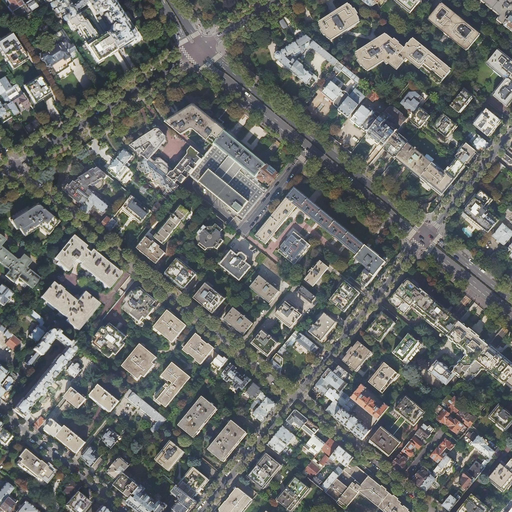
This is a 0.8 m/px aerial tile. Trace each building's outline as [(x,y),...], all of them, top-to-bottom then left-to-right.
[(7,0),(11,5),(8,7),(11,13),(17,9),(24,5),(20,0),(7,0)] [(47,0),(50,2),(51,2),(51,3),(51,4),(51,6),(52,7),(53,8),(55,8),(55,9),(55,10),(57,14),(60,12),(62,13),(64,15),(63,15),(63,16),(63,17),(63,18),(64,20),(65,21),(66,22),(67,22),(68,22),(70,20),(76,16),(79,14),(77,11),(87,5),(94,16),(98,14),(98,13),(97,11),(98,10),(100,12),(101,13),(103,13),(105,12),(106,13),(104,14),(104,15),(104,16),(110,25),(111,25),(113,24),(113,25),(112,26),(111,27),(111,28),(111,30),(112,32),(111,33),(110,32),(109,31),(108,31),(105,33),(106,34),(116,50),(122,46),(123,47),(124,47),(123,46),(126,44),(126,45),(129,43),(131,42),(131,41),(136,38),(136,37),(135,35),(135,34),(134,33),(133,31),(132,31),(123,17),(123,16),(122,14),(122,13),(121,13),(119,11),(120,10),(118,8),(118,7),(117,7),(112,0),(81,0),(80,1),(80,0),(75,3),(76,4),(73,6),(70,5),(66,0),(47,0)] [(361,0),(376,12),(381,8),(377,3),(375,0),(361,0)] [(395,0),(412,13),(421,2),(418,0),(395,0)] [(481,0),(502,17),(499,20),(505,25),(511,16),(511,0),(481,0)] [(29,2),(24,5),(17,9),(23,19),(26,17),(27,20),(35,15),(34,12),(37,11),(30,1),(29,2)] [(452,37),(468,50),(480,36),(473,30),(466,25),(463,22),(463,21),(457,17),(455,15),(445,7),(441,4),(429,18),(446,32),(445,32),(451,37),(452,37)] [(321,30),(325,36),(326,35),(328,39),(329,40),(342,32),(343,32),(349,29),(349,28),(360,21),(359,19),(360,19),(358,15),(359,14),(355,9),(354,9),(352,6),(351,5),(339,12),(335,14),(331,16),(331,17),(320,24),(320,26),(322,30),(321,30)] [(70,20),(68,22),(73,29),(78,26),(88,41),(85,43),(97,63),(108,55),(116,50),(106,34),(100,37),(95,29),(93,30),(86,19),(83,20),(79,14),(76,16),(70,20)] [(100,17),(96,19),(100,25),(103,30),(107,28),(100,17)] [(288,27),(283,19),(277,22),(284,29),(288,27)] [(273,34),(268,28),(264,30),(270,36),(273,34)] [(28,58),(12,34),(0,41),(0,48),(4,56),(12,68),(28,58)] [(303,35),(301,37),(298,38),(297,38),(297,39),(296,39),(296,40),(296,41),(295,41),(301,50),(307,46),(308,45),(307,43),(311,41),(313,42),(314,41),(306,34),(306,35),(305,35),(305,34),(304,34),(303,34),(303,35)] [(405,49),(395,41),(387,35),(379,40),(373,44),(356,55),(357,56),(356,57),(359,60),(358,61),(361,66),(362,66),(364,69),(365,69),(366,70),(384,59),(387,62),(388,61),(389,61),(397,68),(407,57),(441,84),(443,81),(444,82),(445,80),(445,79),(451,71),(440,63),(441,62),(437,59),(437,60),(426,51),(427,51),(423,48),(412,40),(405,49)] [(56,75),(69,66),(68,63),(80,56),(72,44),(70,45),(65,39),(57,44),(56,43),(55,44),(55,43),(50,46),(50,47),(49,48),(50,49),(40,55),(41,56),(40,58),(42,61),(45,61),(47,64),(47,66),(50,67),(56,75)] [(300,58),(304,54),(301,50),(295,41),(295,42),(294,41),(292,42),(289,44),(286,45),(286,46),(285,47),(285,48),(292,56),(293,56),(300,58)] [(335,65),(338,61),(314,41),(313,42),(304,54),(300,58),(297,62),(290,70),(291,71),(291,72),(296,76),(301,80),(306,84),(310,88),(315,81),(312,78),(314,76),(309,72),(308,71),(310,67),(302,61),(313,48),(316,50),(315,51),(316,51),(316,52),(317,53),(318,53),(319,53),(328,61),(328,60),(329,61),(326,65),(325,64),(321,69),(327,74),(335,65)] [(290,70),(297,62),(293,59),(292,60),(290,59),(289,57),(292,56),(285,48),(279,52),(278,51),(276,52),(275,53),(275,54),(274,55),(274,57),(275,57),(276,58),(277,59),(278,60),(281,63),(290,70)] [(511,61),(500,52),(498,50),(487,63),(490,66),(505,78),(505,77),(507,79),(494,95),(494,96),(503,103),(502,104),(506,107),(511,101),(511,99),(511,61)] [(359,85),(362,81),(338,61),(335,65),(336,66),(334,68),(340,73),(339,74),(345,80),(348,76),(359,85)] [(50,93),(40,77),(24,87),(34,103),(44,97),(50,93)] [(0,94),(1,94),(11,88),(4,78),(0,80),(0,94)] [(336,106),(339,106),(347,96),(347,95),(347,93),(346,92),(347,91),(344,90),(342,90),(341,90),(329,80),(320,91),(327,97),(332,101),(332,102),(333,104),(334,105),(335,106),(336,106)] [(13,86),(11,88),(1,94),(6,103),(8,105),(14,101),(19,98),(20,97),(13,86)] [(366,97),(354,87),(347,96),(339,106),(335,110),(338,113),(340,111),(348,118),(366,97)] [(379,95),(372,90),(367,96),(373,101),(379,95)] [(451,106),(459,113),(465,106),(472,97),(464,90),(451,106)] [(415,115),(421,109),(431,96),(424,91),(420,96),(416,92),(410,93),(401,104),(409,110),(409,112),(410,113),(411,112),(415,115)] [(19,98),(25,108),(31,105),(24,94),(20,97),(19,98)] [(8,105),(14,115),(20,112),(14,101),(8,105)] [(8,105),(6,103),(2,106),(0,103),(0,119),(2,122),(14,115),(8,105)] [(167,122),(167,123),(181,135),(191,128),(192,128),(193,128),(193,129),(213,145),(215,143),(225,130),(220,125),(210,118),(201,110),(195,106),(195,105),(194,105),(193,105),(193,106),(192,106),(180,114),(167,122)] [(367,134),(380,119),(374,114),(375,113),(373,111),(372,112),(363,105),(351,120),(360,127),(359,128),(367,134)] [(377,141),(384,147),(396,133),(398,130),(393,126),(389,131),(385,127),(385,126),(383,124),(388,119),(390,120),(390,121),(391,122),(392,123),(393,121),(401,127),(408,118),(391,105),(380,119),(367,134),(366,136),(368,138),(370,139),(372,137),(377,141)] [(411,120),(421,128),(430,117),(421,109),(415,115),(411,120)] [(473,125),(488,137),(494,129),(501,121),(487,109),(473,125)] [(433,127),(446,138),(451,132),(457,125),(444,114),(437,122),(433,127)] [(146,158),(180,186),(187,178),(183,175),(184,174),(185,174),(188,171),(190,173),(204,156),(192,147),(189,151),(188,154),(187,157),(186,156),(183,161),(180,159),(178,162),(180,164),(177,168),(177,169),(175,171),(172,172),(167,168),(169,166),(168,164),(160,158),(159,158),(157,160),(153,156),(155,153),(158,148),(159,149),(161,145),(166,139),(166,136),(159,129),(156,129),(150,133),(149,132),(147,133),(146,134),(147,135),(141,138),(141,137),(139,139),(137,139),(138,141),(132,144),(130,145),(146,158)] [(229,156),(243,167),(256,178),(259,174),(267,164),(255,155),(249,150),(226,131),(225,130),(215,143),(229,156)] [(472,130),(468,135),(472,139),(476,134),(472,130)] [(397,158),(408,143),(396,133),(384,147),(387,150),(393,155),(394,155),(397,158)] [(489,144),(476,134),(472,139),(470,141),(473,144),(473,145),(478,150),(478,149),(479,149),(481,147),(483,149),(483,148),(484,148),(485,148),(489,144)] [(421,177),(433,163),(416,150),(417,148),(416,149),(408,143),(397,158),(401,161),(409,168),(417,174),(421,177)] [(458,159),(465,165),(469,161),(476,151),(466,143),(460,151),(459,151),(459,152),(455,157),(458,159)] [(120,154),(117,158),(128,168),(131,165),(128,162),(133,156),(124,149),(120,154)] [(215,173),(228,185),(229,184),(236,176),(243,167),(229,156),(215,173)] [(128,168),(117,158),(112,164),(107,170),(116,178),(123,169),(126,171),(127,169),(129,170),(130,169),(128,168)] [(168,200),(180,186),(146,158),(143,162),(142,162),(139,163),(139,165),(138,166),(140,170),(141,170),(142,172),(144,171),(146,175),(147,177),(150,176),(150,177),(151,177),(152,178),(153,181),(154,180),(156,183),(159,182),(159,183),(160,183),(160,184),(161,184),(162,187),(167,185),(169,190),(168,191),(167,191),(164,194),(164,195),(163,196),(164,197),(168,200)] [(433,163),(421,177),(427,182),(439,192),(441,194),(449,184),(459,172),(465,165),(458,159),(450,169),(448,167),(444,172),(441,169),(440,170),(433,163)] [(511,178),(511,172),(500,162),(497,166),(511,178)] [(265,179),(271,184),(275,180),(279,175),(273,170),(267,164),(259,174),(260,175),(259,178),(263,182),(265,179)] [(84,205),(95,191),(90,186),(92,185),(93,186),(96,185),(98,183),(100,181),(101,180),(103,178),(105,179),(108,175),(98,168),(95,169),(94,168),(90,171),(89,170),(86,172),(83,174),(83,176),(79,178),(79,179),(77,181),(75,181),(74,181),(70,185),(69,184),(67,187),(64,190),(72,196),(80,203),(80,202),(84,205)] [(249,201),(228,185),(215,173),(210,169),(199,182),(238,214),(240,212),(240,213),(245,206),(248,202),(249,201)] [(357,255),(365,245),(352,234),(333,218),(307,197),(295,188),(279,207),(256,236),(266,244),(297,206),(357,255)] [(112,204),(95,191),(84,205),(80,209),(88,215),(97,204),(101,208),(105,211),(108,209),(112,204)] [(478,224),(489,233),(500,218),(494,214),(495,213),(489,209),(488,211),(486,209),(487,207),(493,201),(481,191),(472,202),(464,212),(478,224)] [(134,200),(136,198),(132,195),(125,203),(129,206),(126,209),(127,210),(131,214),(132,214),(133,215),(136,218),(136,219),(139,221),(140,221),(142,222),(147,216),(146,216),(149,213),(148,212),(148,210),(145,208),(143,209),(143,208),(143,207),(138,203),(137,203),(134,200)] [(152,211),(156,215),(168,200),(164,197),(157,205),(156,205),(153,208),(154,209),(152,211)] [(11,221),(16,229),(19,228),(24,235),(39,226),(48,233),(57,221),(54,218),(42,209),(37,205),(23,213),(11,221)] [(156,238),(163,244),(165,245),(189,214),(180,206),(155,237),(156,238)] [(14,219),(25,212),(23,209),(12,216),(14,219)] [(511,223),(511,211),(508,209),(503,215),(511,222),(511,223)] [(114,218),(119,211),(118,210),(117,211),(116,211),(114,214),(113,213),(109,218),(108,217),(107,217),(106,220),(104,218),(99,224),(104,229),(114,218)] [(104,229),(109,233),(114,226),(114,225),(117,221),(114,218),(104,229)] [(201,242),(199,245),(206,250),(208,248),(215,247),(217,249),(224,240),(221,239),(221,232),(223,229),(216,223),(214,226),(207,227),(205,225),(198,233),(200,235),(201,242)] [(504,245),(511,236),(511,230),(503,224),(493,236),(499,241),(504,245)] [(294,265),(311,246),(294,232),(278,251),(294,265)] [(32,288),(40,278),(26,267),(32,260),(24,254),(19,260),(19,259),(18,259),(17,259),(17,260),(0,247),(6,240),(0,235),(0,263),(10,271),(5,278),(13,284),(18,278),(32,288)] [(54,258),(68,269),(76,260),(110,287),(121,273),(112,266),(92,249),(90,252),(87,250),(85,248),(86,247),(77,240),(72,236),(54,258)] [(166,253),(160,248),(153,242),(147,237),(138,248),(140,251),(153,260),(157,264),(166,253)] [(156,238),(153,242),(160,248),(163,244),(156,238)] [(356,281),(365,288),(371,281),(382,267),(386,262),(377,254),(365,245),(357,255),(355,258),(367,268),(356,281)] [(240,280),(252,266),(246,261),(248,259),(248,256),(243,252),(241,252),(238,255),(232,250),(221,264),(240,280)] [(261,265),(262,263),(267,257),(262,252),(255,260),(261,265)] [(262,263),(291,287),(296,281),(267,257),(262,263)] [(197,275),(177,259),(166,273),(174,280),(185,289),(197,275)] [(305,280),(313,287),(329,267),(321,261),(316,267),(315,266),(309,272),(310,273),(305,280)] [(255,271),(246,283),(270,303),(280,291),(255,271)] [(346,281),(330,300),(345,313),(348,309),(357,298),(360,293),(346,281)] [(447,336),(459,322),(452,316),(417,287),(410,281),(409,281),(408,281),(404,286),(399,292),(394,298),(390,304),(407,318),(409,317),(408,316),(405,314),(411,307),(447,336)] [(53,282),(41,296),(68,318),(65,321),(76,330),(98,303),(84,291),(76,301),(53,282)] [(211,309),(214,312),(226,299),(207,283),(195,297),(199,300),(211,309)] [(13,294),(1,284),(0,285),(0,303),(3,306),(13,294)] [(311,303),(316,297),(303,286),(298,292),(311,303)] [(146,294),(141,290),(139,288),(135,293),(132,291),(125,300),(127,303),(123,307),(140,321),(144,316),(146,318),(154,309),(152,307),(156,302),(151,298),(146,294)] [(293,307),(286,302),(275,315),(291,328),(302,315),(295,309),(297,308),(294,306),(293,307)] [(253,323),(234,308),(224,319),(228,322),(241,333),(244,335),(253,323)] [(42,326),(46,321),(33,310),(29,316),(38,324),(29,336),(36,342),(45,332),(40,328),(42,326)] [(176,318),(168,311),(155,326),(174,342),(186,327),(176,318)] [(334,326),(337,322),(325,313),(310,331),(322,341),(327,334),(334,326)] [(396,323),(383,313),(375,322),(367,332),(370,334),(369,335),(370,336),(371,335),(380,342),(396,323)] [(463,325),(459,322),(447,336),(462,348),(462,351),(464,352),(464,353),(452,366),(449,369),(449,370),(451,371),(454,366),(456,366),(465,355),(466,355),(466,348),(457,341),(457,340),(456,339),(456,337),(458,335),(458,333),(463,325)] [(94,343),(111,357),(115,352),(117,354),(125,345),(123,343),(126,338),(109,324),(105,329),(103,327),(95,336),(98,339),(95,342),(94,341),(93,342),(94,343)] [(2,325),(0,327),(0,331),(9,339),(5,343),(9,346),(14,350),(21,341),(2,325)] [(466,328),(463,325),(458,333),(458,335),(456,337),(456,339),(457,340),(457,341),(466,348),(466,355),(465,355),(456,366),(454,366),(451,371),(449,370),(449,369),(442,363),(441,362),(441,361),(440,361),(439,360),(438,360),(437,360),(436,360),(435,361),(434,361),(434,362),(434,363),(434,364),(428,371),(447,386),(454,376),(460,380),(462,377),(488,346),(482,341),(473,333),(466,328)] [(51,383),(53,381),(50,379),(51,378),(52,378),(53,377),(54,377),(54,376),(55,376),(55,375),(55,374),(57,372),(58,373),(61,369),(60,368),(63,365),(64,365),(64,364),(65,363),(67,360),(68,361),(73,355),(72,354),(75,350),(75,349),(75,348),(74,347),(73,347),(73,346),(75,344),(70,341),(69,342),(59,334),(60,332),(56,329),(54,331),(53,331),(53,330),(52,330),(52,329),(51,329),(50,330),(47,333),(46,333),(41,339),(42,340),(40,342),(39,342),(39,343),(38,343),(38,344),(37,345),(36,347),(35,347),(33,349),(41,355),(41,354),(42,355),(49,346),(48,345),(54,337),(66,347),(60,355),(59,354),(52,363),(40,378),(41,378),(34,386),(33,386),(23,398),(13,409),(23,417),(28,412),(29,411),(26,408),(26,407),(28,407),(29,406),(30,406),(34,402),(33,401),(35,399),(36,399),(36,398),(37,398),(37,397),(38,395),(39,394),(41,396),(45,391),(43,389),(44,388),(45,388),(45,387),(46,386),(46,385),(47,384),(48,385),(47,386),(48,387),(51,383)] [(264,353),(268,356),(279,343),(272,337),(274,335),(271,333),(270,335),(263,330),(252,343),(255,346),(264,353)] [(319,348),(297,330),(292,336),(296,340),(303,346),(307,348),(306,348),(311,352),(312,351),(314,353),(316,352),(318,349),(319,348)] [(185,348),(203,363),(213,350),(210,348),(206,344),(206,343),(205,342),(203,341),(202,341),(198,337),(195,335),(185,348)] [(406,364),(422,345),(409,335),(403,342),(393,354),(406,364)] [(343,361),(356,371),(359,367),(372,352),(358,341),(351,350),(346,357),(343,361)] [(285,344),(277,354),(281,357),(284,353),(285,354),(287,351),(286,350),(287,350),(285,349),(287,346),(285,344)] [(124,365),(140,378),(142,376),(145,378),(154,366),(152,364),(156,359),(148,352),(140,345),(124,365)] [(491,348),(488,346),(462,377),(470,384),(482,369),(485,369),(487,370),(489,370),(506,384),(507,382),(511,375),(511,364),(505,359),(495,351),(491,348)] [(41,355),(33,349),(32,348),(30,349),(28,352),(37,359),(41,355)] [(269,364),(281,373),(284,364),(284,359),(281,357),(277,354),(269,364)] [(224,358),(220,355),(210,367),(215,371),(217,368),(220,370),(228,360),(226,358),(225,357),(224,358)] [(67,370),(73,362),(70,360),(64,368),(67,370)] [(72,374),(76,377),(82,370),(81,369),(82,368),(80,366),(81,366),(80,365),(78,363),(77,363),(76,365),(73,362),(67,370),(71,373),(72,374)] [(398,374),(385,363),(379,370),(378,371),(369,382),(382,393),(398,374)] [(172,364),(163,375),(169,380),(155,398),(167,408),(190,379),(181,371),(172,364)] [(244,368),(242,366),(238,370),(236,372),(235,370),(236,368),(236,367),(236,366),(235,365),(234,364),(233,364),(232,365),(231,365),(222,376),(222,377),(231,384),(233,381),(239,374),(244,368)] [(343,380),(348,373),(339,366),(337,369),(334,372),(343,380)] [(342,391),(348,384),(347,383),(343,380),(334,372),(330,369),(323,377),(330,384),(340,392),(341,393),(342,391)] [(0,397),(6,391),(7,392),(8,391),(9,392),(12,387),(11,386),(12,385),(11,384),(14,380),(11,378),(13,375),(11,373),(0,386),(0,397)] [(242,376),(239,374),(233,381),(231,384),(237,389),(240,386),(243,389),(250,380),(250,379),(250,377),(249,376),(248,375),(247,376),(246,376),(245,376),(244,378),(242,376)] [(267,386),(256,377),(252,381),(248,387),(244,392),(246,394),(246,395),(249,398),(250,398),(253,400),(255,397),(256,399),(258,397),(263,391),(267,386)] [(330,384),(323,377),(317,384),(313,389),(316,391),(317,393),(319,391),(325,396),(326,395),(331,389),(328,387),(330,384)] [(101,404),(111,412),(120,401),(99,384),(90,395),(101,404)] [(352,397),(357,402),(379,420),(389,407),(385,403),(381,408),(375,403),(376,402),(370,396),(368,398),(363,393),(367,388),(362,385),(357,391),(352,397)] [(65,397),(79,409),(87,399),(73,387),(65,397)] [(334,402),(341,393),(340,392),(338,394),(337,393),(337,392),(337,391),(336,390),(335,390),(334,390),(334,391),(331,388),(331,389),(326,395),(330,399),(334,402)] [(167,420),(129,389),(124,396),(127,399),(137,407),(138,406),(140,407),(140,408),(150,416),(157,421),(156,422),(157,422),(151,430),(156,434),(167,420)] [(269,395),(263,391),(258,397),(261,399),(264,401),(263,402),(260,405),(270,413),(273,409),(277,404),(271,399),(268,397),(269,395)] [(344,407),(351,399),(342,391),(341,393),(334,402),(327,410),(331,414),(335,417),(342,409),(340,407),(342,405),(344,407)] [(442,401),(454,410),(450,414),(449,416),(450,417),(455,420),(456,419),(469,429),(472,425),(478,418),(473,414),(472,416),(458,405),(460,402),(459,401),(459,400),(455,397),(454,398),(449,394),(442,401)] [(179,425),(194,438),(217,409),(214,405),(214,404),(213,403),(212,404),(202,396),(179,425)] [(395,409),(401,414),(407,419),(415,425),(420,419),(422,417),(423,418),(424,416),(423,416),(424,414),(426,413),(419,407),(420,406),(413,401),(412,402),(406,396),(395,409)] [(351,399),(344,407),(349,411),(352,408),(355,405),(354,404),(357,402),(352,397),(351,399)] [(258,403),(255,401),(250,407),(253,409),(258,403)] [(442,401),(440,405),(450,414),(454,410),(442,401)] [(253,415),(262,422),(270,413),(260,405),(258,409),(256,407),(254,410),(256,411),(253,415)] [(450,414),(440,405),(435,410),(440,414),(438,417),(441,420),(445,423),(450,417),(449,416),(450,414)] [(511,415),(509,413),(506,410),(499,405),(490,415),(507,430),(511,424),(511,415)] [(349,411),(344,407),(342,409),(335,417),(341,422),(352,431),(362,440),(370,430),(361,422),(362,422),(353,415),(349,412),(349,411)] [(290,417),(283,426),(292,433),(297,428),(300,431),(302,428),(309,420),(302,415),(298,412),(294,412),(290,417)] [(407,419),(401,414),(387,432),(393,436),(407,419)] [(34,426),(38,429),(45,421),(41,417),(34,426)] [(469,429),(456,419),(455,420),(450,417),(445,423),(446,424),(446,425),(447,426),(448,426),(449,427),(456,432),(452,437),(458,441),(469,429)] [(55,437),(56,436),(63,428),(59,424),(53,419),(52,420),(51,419),(50,420),(51,421),(49,424),(48,423),(46,426),(47,427),(45,429),(49,432),(55,437)] [(302,428),(313,437),(319,429),(312,423),(309,420),(302,428)] [(235,447),(247,433),(232,421),(209,450),(223,462),(235,447)] [(434,429),(426,422),(425,422),(417,433),(421,437),(423,434),(427,438),(429,436),(431,433),(434,429)] [(67,445),(77,453),(86,442),(65,425),(63,428),(56,436),(67,445)] [(0,427),(0,426),(0,441),(4,444),(7,441),(10,438),(8,436),(3,431),(4,430),(2,429),(0,427)] [(283,426),(276,435),(287,445),(295,435),(292,433),(283,426)] [(401,443),(393,436),(387,432),(381,427),(370,439),(379,446),(390,456),(401,443)] [(103,441),(112,448),(118,441),(117,440),(120,436),(110,428),(103,437),(105,439),(103,441)] [(313,437),(307,444),(319,453),(322,449),(324,447),(321,445),(317,441),(319,438),(318,438),(323,432),(319,429),(313,437)] [(473,442),(478,436),(473,432),(471,434),(468,432),(465,436),(473,442)] [(421,437),(417,433),(402,451),(404,452),(405,452),(410,456),(411,456),(414,453),(413,452),(412,451),(414,449),(416,447),(418,449),(423,443),(420,441),(423,438),(421,437)] [(276,435),(268,445),(280,454),(287,445),(276,435)] [(478,436),(473,442),(471,445),(472,446),(473,445),(477,448),(481,452),(480,453),(482,454),(483,453),(490,458),(496,451),(488,445),(490,443),(479,435),(478,436)] [(458,441),(452,437),(452,436),(450,439),(451,440),(450,442),(446,439),(446,440),(445,439),(444,440),(442,442),(443,443),(439,447),(444,452),(447,447),(451,450),(458,441)] [(325,465),(340,446),(335,442),(331,438),(324,447),(322,449),(330,456),(329,458),(326,455),(320,463),(317,467),(315,465),(318,461),(314,459),(305,470),(315,478),(316,476),(325,465)] [(172,441),(156,460),(169,470),(175,463),(185,451),(172,441)] [(496,451),(490,458),(483,467),(485,468),(501,449),(491,441),(490,443),(488,445),(496,451)] [(90,446),(81,458),(86,462),(92,467),(100,458),(94,453),(96,451),(90,446)] [(351,461),(354,457),(345,450),(340,446),(325,465),(328,467),(330,465),(337,457),(338,458),(337,459),(340,461),(343,464),(347,467),(351,461)] [(447,455),(447,454),(444,452),(439,447),(436,451),(435,450),(434,451),(433,453),(434,453),(431,457),(440,464),(447,455)] [(18,463),(35,478),(38,476),(46,465),(40,461),(39,461),(34,457),(24,449),(20,454),(18,457),(21,459),(18,463)] [(401,452),(392,464),(400,471),(404,467),(405,468),(406,466),(407,465),(406,464),(405,463),(408,460),(409,461),(411,458),(406,454),(405,455),(401,452)] [(249,476),(263,488),(282,466),(267,454),(259,464),(249,476)] [(447,455),(440,464),(434,470),(441,476),(441,475),(443,475),(446,472),(446,470),(449,467),(451,468),(456,462),(447,455)] [(116,482),(123,474),(130,465),(121,457),(117,461),(116,461),(109,468),(111,469),(107,474),(111,477),(116,482)] [(511,481),(511,458),(505,467),(501,463),(496,469),(489,478),(504,491),(511,481)] [(326,492),(337,501),(339,500),(345,505),(348,507),(360,492),(385,511),(410,511),(400,503),(401,502),(397,499),(377,482),(358,467),(351,461),(347,467),(345,468),(357,478),(355,480),(350,486),(339,477),(326,492)] [(485,468),(483,467),(476,461),(468,472),(476,479),(485,468)] [(52,467),(53,466),(51,464),(48,462),(46,465),(38,476),(47,483),(54,475),(53,474),(56,470),(52,467)] [(416,475),(412,480),(421,487),(431,475),(428,472),(427,471),(429,470),(424,466),(422,468),(423,468),(420,471),(418,471),(416,474),(416,475)] [(178,486),(193,499),(209,479),(195,467),(185,479),(184,479),(181,483),(182,483),(180,485),(179,485),(178,486)] [(312,481),(326,492),(339,477),(341,474),(336,470),(334,472),(322,487),(320,485),(323,482),(316,476),(315,478),(312,481)] [(439,476),(433,471),(432,473),(431,475),(421,487),(426,492),(431,485),(436,488),(437,488),(438,487),(440,485),(440,484),(435,480),(439,476)] [(476,479),(468,472),(467,471),(465,473),(463,476),(464,477),(458,483),(467,490),(476,479)] [(127,496),(131,499),(133,496),(135,494),(140,488),(123,474),(116,482),(114,485),(121,491),(127,496)] [(288,488),(278,500),(291,511),(310,489),(296,478),(288,488)] [(76,492),(80,488),(74,483),(71,481),(66,487),(67,488),(63,492),(71,499),(76,492)] [(0,505),(9,495),(15,488),(8,482),(0,491),(0,505)] [(137,510),(138,511),(153,511),(155,510),(157,511),(163,503),(159,500),(156,504),(153,501),(154,500),(152,499),(152,498),(151,497),(151,496),(150,496),(149,496),(146,494),(145,495),(143,493),(146,489),(142,485),(140,488),(135,494),(137,496),(135,498),(133,496),(131,499),(127,503),(137,510)] [(188,511),(197,502),(193,499),(178,486),(170,495),(172,496),(173,494),(175,495),(176,495),(177,495),(179,497),(180,497),(181,497),(181,498),(181,499),(181,500),(178,502),(173,508),(174,509),(172,511),(163,511),(167,507),(168,507),(168,506),(168,505),(166,504),(167,502),(166,500),(163,503),(157,511),(156,511),(188,511)] [(448,499),(442,505),(450,511),(466,492),(461,487),(456,493),(458,495),(455,499),(453,496),(451,495),(448,499)] [(229,501),(220,511),(221,511),(242,511),(253,499),(239,488),(229,501)] [(83,497),(76,492),(71,499),(66,505),(66,506),(67,507),(67,506),(74,511),(82,511),(90,503),(83,497)] [(488,511),(491,509),(472,494),(458,511),(459,511),(488,511)] [(0,505),(0,511),(1,511),(7,511),(16,502),(12,498),(9,495),(0,505)] [(42,511),(39,510),(38,511),(36,509),(26,501),(16,511),(42,511)]
